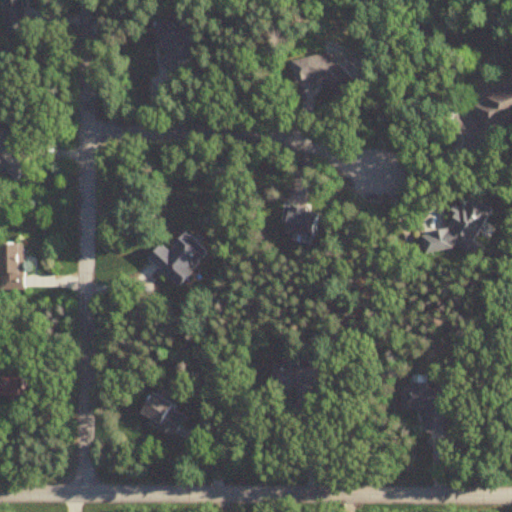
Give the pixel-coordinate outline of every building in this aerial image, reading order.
[(6,0),(6,34),(27,34),(28,0),(6,0)] [(168,53),(160,64),(179,76),(202,42),(163,17),(153,32),(161,37),(156,45),(168,53)] [(296,64),(299,84),(317,80),(318,88),(334,85),(336,95),(353,91),(346,55),(296,64)] [(511,85),(476,96),(486,130),(511,122),(511,85)] [(427,245),(449,257),(456,244),(472,253),(496,209),(476,197),(471,206),(466,204),(447,238),(435,231),(427,245)] [(165,245),(152,259),(182,287),(212,255),(189,233),(172,251),(165,245)] [(4,244),(4,290),(27,290),(27,244),(4,244)] [(300,389),(299,407),(318,407),(318,367),(302,367),(303,363),(275,362),(274,389),(300,389)] [(448,430),(449,390),(431,390),(432,376),(417,376),(417,386),(405,386),(405,410),(429,410),(429,429),(448,430)] [(0,397),(28,398),(28,378),(0,377),(0,397)] [(178,407),(158,393),(143,416),(177,437),(189,419),(176,410),(178,407)]
